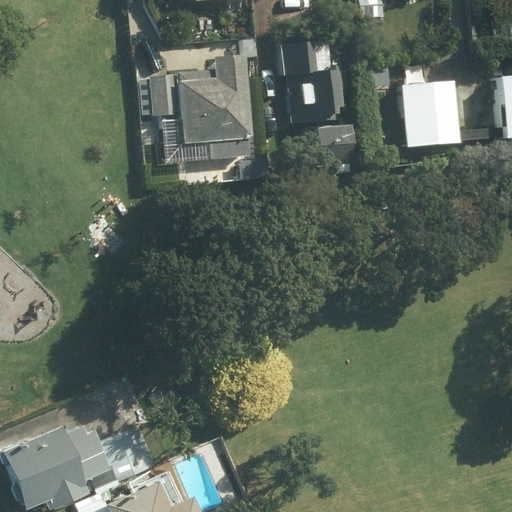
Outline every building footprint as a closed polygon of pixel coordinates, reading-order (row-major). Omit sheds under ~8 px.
[(371,0),(351,0),(352,16),(373,15),(371,0)] [(384,35),(369,35),(369,58),(384,57),(384,35)] [(313,43),(279,45),(282,78),(286,77),(290,125),(322,122),(322,120),(335,119),(334,109),(340,110),(339,90),(346,90),(344,66),(327,68),(327,73),(315,74),(313,43)] [(249,140),(241,57),(211,59),(213,71),(174,75),(180,146),(206,144),(207,160),(245,157),(243,140),(249,140)] [(511,71),(482,73),(486,135),(511,133),(511,71)] [(441,80),(388,83),(393,145),(445,141),(441,80)] [(170,84),(149,86),(151,118),(173,116),(170,84)] [(351,162),(348,126),(304,129),(307,165),(351,162)] [(126,423),(92,438),(112,480),(145,463),(143,460),(160,451),(148,424),(130,432),(126,423)] [(52,434),(47,426),(0,448),(0,456),(26,510),(43,503),(47,511),(82,494),(76,480),(101,467),(83,429),(75,434),(71,425),(52,434)] [(178,511),(170,495),(165,498),(152,470),(136,478),(137,479),(68,511),(178,511)]
